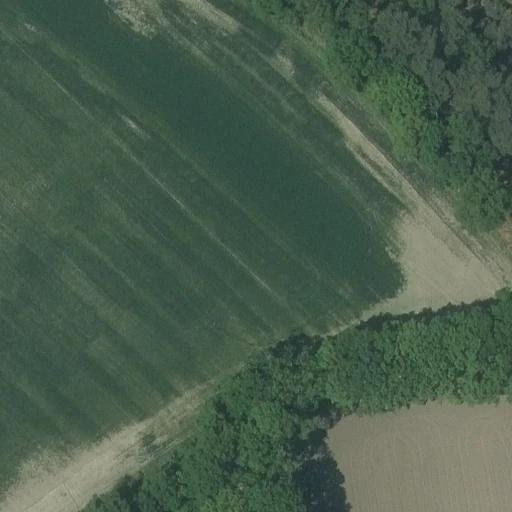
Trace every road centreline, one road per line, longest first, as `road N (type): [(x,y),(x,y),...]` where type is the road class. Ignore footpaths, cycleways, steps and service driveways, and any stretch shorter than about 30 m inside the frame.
road 1 (track): [(237,448),(297,404),(511,364)]
road 2 (track): [(134,511),(196,466),(237,448)]
